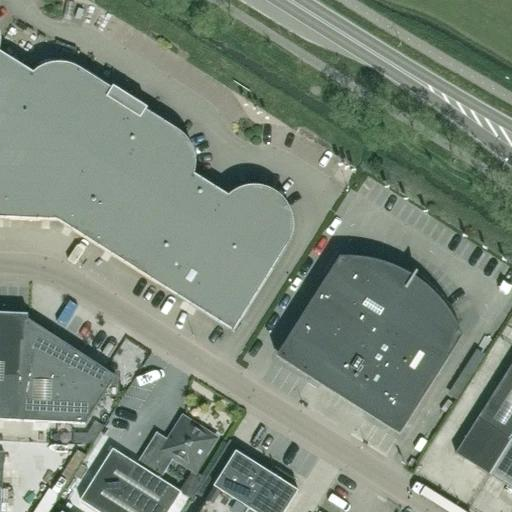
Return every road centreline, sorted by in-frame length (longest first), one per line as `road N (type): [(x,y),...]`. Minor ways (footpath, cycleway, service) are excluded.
road 1 (unknown): [(9,0),(289,173),(305,194),(300,222),(214,371)]
road 2 (unknown): [(386,479),(478,307),(468,276),(434,250),(368,233),(330,251),(239,386)]
road 3 (unclassified): [(437,511),(66,278),(0,263)]
road 4 (secondary): [(511,140),(288,0)]
